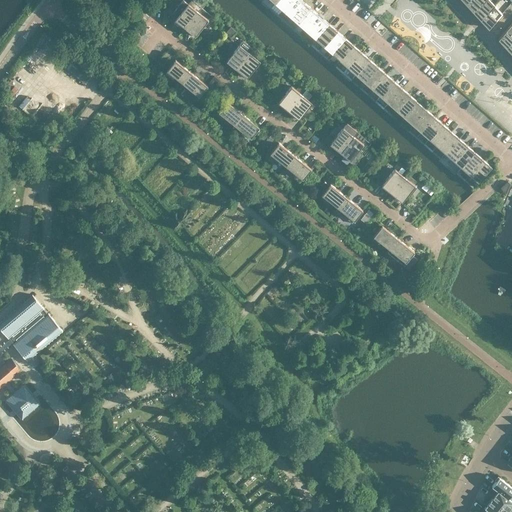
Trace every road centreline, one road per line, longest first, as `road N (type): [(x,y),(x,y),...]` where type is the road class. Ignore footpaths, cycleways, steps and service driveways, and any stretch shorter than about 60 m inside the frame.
road 1 (residential): [(147,17),(413,234),(436,238),(511,165)]
road 2 (residential): [(511,160),(328,0)]
